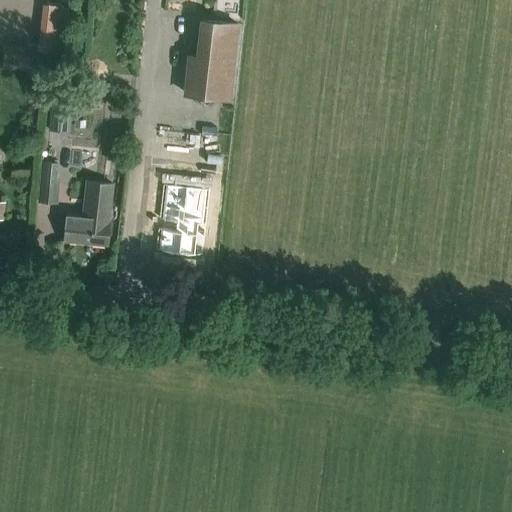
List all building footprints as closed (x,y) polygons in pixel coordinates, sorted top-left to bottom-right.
[(71,7),(43,4),(37,50),(65,54),(71,7)] [(240,16),(201,12),(197,49),(188,48),(184,84),(232,89),(240,16)] [(37,54),(4,51),(2,69),(25,71),(25,74),(35,75),(37,54)] [(72,102),(51,101),(49,128),(70,130),(72,102)] [(206,136),(207,123),(192,123),(191,136),(206,136)] [(58,161),(41,160),(38,201),(58,203),(60,183),(56,183),(58,161)] [(108,244),(114,181),(85,179),(81,216),(67,215),(64,240),(108,244)] [(163,184),(156,252),(203,257),(211,190),(163,184)]
